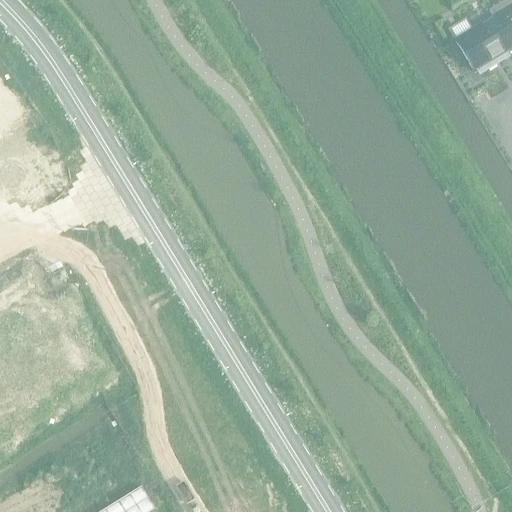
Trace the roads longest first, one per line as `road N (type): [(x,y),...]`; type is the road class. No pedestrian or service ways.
road 1 (secondary): [(0,2),(71,93),(326,511)]
road 2 (unknown): [(489,511),(487,488),(189,0)]
